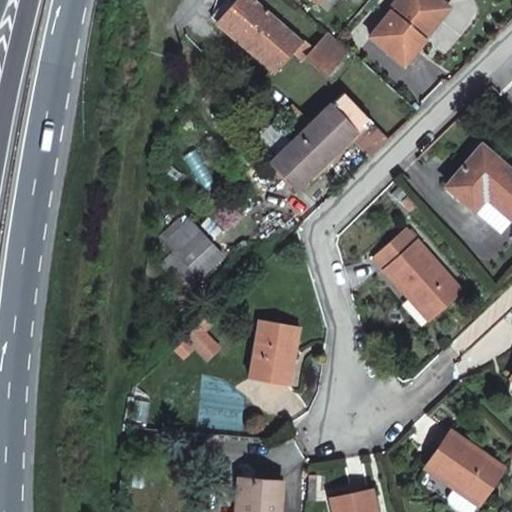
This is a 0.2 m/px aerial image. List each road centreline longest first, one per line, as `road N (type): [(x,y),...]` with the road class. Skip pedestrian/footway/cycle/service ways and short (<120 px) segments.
road 1 (trunk): [(11,511),(22,310),(73,0)]
road 2 (residential): [(511,45),(322,222),(363,409)]
road 3 (trunk): [(32,0),(0,160)]
